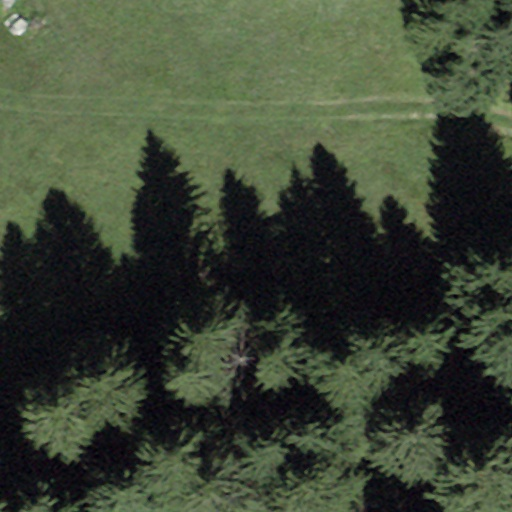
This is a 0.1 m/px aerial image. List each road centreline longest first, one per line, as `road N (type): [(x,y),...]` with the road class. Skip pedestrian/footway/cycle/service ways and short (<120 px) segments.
road 1 (track): [(0,133),(390,105),(485,109),(511,121)]
road 2 (track): [(511,383),(409,511)]
